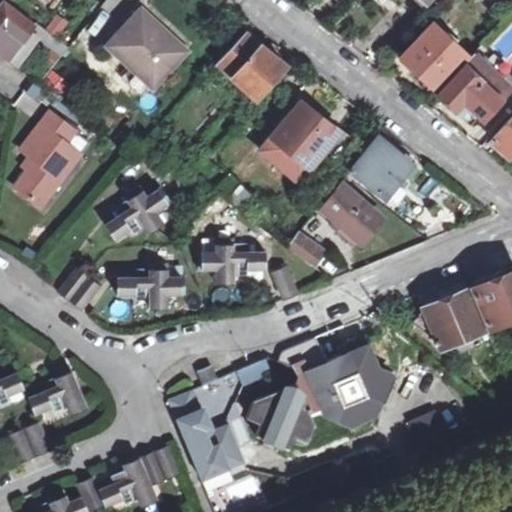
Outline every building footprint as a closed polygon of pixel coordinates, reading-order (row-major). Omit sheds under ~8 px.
[(38,43),(60,60),(67,51),(35,27),(34,29),(2,6),(0,8),(0,54),(19,69),(38,43)] [(187,52),(144,14),(108,48),(153,88),(187,52)] [(466,53),(431,20),(400,53),(437,87),(466,53)] [(247,34),(218,65),(255,98),(285,65),(247,34)] [(460,101),(466,108),(479,118),(511,85),(474,54),(438,93),(453,109),(460,101)] [(58,97),(69,84),(50,67),(39,80),(58,97)] [(460,115),(466,108),(460,101),(453,109),(460,115)] [(339,134),(297,102),(260,149),(300,182),(339,134)] [(511,113),(490,138),(508,153),(511,149),(511,113)] [(76,134),(53,117),(25,153),(39,163),(20,190),(44,208),(82,156),(68,146),(76,134)] [(201,166),(158,129),(157,130),(146,142),(191,176),(201,166)] [(375,134),(349,168),(381,194),(409,160),(375,134)] [(225,201),(238,184),(240,183),(225,171),(209,189),(225,201)] [(382,215),(341,183),(321,209),(358,241),(382,215)] [(251,194),(238,184),(225,201),(238,210),(251,194)] [(169,201),(160,187),(146,196),(137,185),(124,193),(126,198),(115,206),(120,214),(106,224),(114,236),(128,227),(132,232),(144,224),(149,232),(163,224),(154,209),(169,201)] [(229,237),(249,236),(249,221),(229,221),(229,237)] [(288,247),(312,265),(324,251),(299,232),(288,247)] [(217,239),(216,252),(199,253),(198,268),(217,269),(216,283),(232,284),(233,274),(248,274),(248,269),(265,270),(265,253),(249,252),(249,243),(233,243),(233,238),(217,239)] [(135,278),(118,278),(117,293),(135,295),(135,299),(151,300),(150,309),(166,309),(166,293),(184,293),(184,277),(166,277),(166,263),(150,262),(150,268),(135,268),(135,278)] [(76,267),(56,292),(58,294),(81,311),(100,285),(76,267)] [(271,274),(283,300),(287,298),(297,293),(287,267),(271,274)] [(511,320),(511,273),(473,290),(490,330),(511,320)] [(478,333),(487,330),(471,291),(427,308),(442,347),(471,335),(473,341),(480,338),(478,333)] [(309,370),(311,376),(317,390),(303,396),(300,389),(299,387),(299,385),(298,384),(297,383),(295,383),(294,382),(293,382),(291,382),(290,382),(289,383),(287,384),(253,398),(246,412),(260,419),(255,433),(288,446),(295,433),(310,437),(316,422),(312,413),(324,408),(325,412),(352,421),(376,411),(381,397),(376,394),(380,387),(381,386),(384,386),(386,385),(388,383),(392,372),(376,367),(366,345),(312,368),(309,370)] [(196,370),(202,384),(216,379),(210,365),(196,370)] [(53,411),(67,406),(81,400),(68,367),(52,372),(55,379),(47,383),(49,390),(27,398),(33,413),(51,407),(53,411)] [(0,404),(7,401),(5,397),(22,390),(16,374),(0,380),(0,404)] [(198,409),(189,388),(167,398),(201,477),(244,458),(229,424),(212,431),(202,408),(198,409)] [(85,407),(81,400),(67,406),(70,413),(85,407)] [(450,431),(440,406),(415,417),(425,441),(450,431)] [(8,435),(20,463),(48,451),(35,422),(8,435)] [(121,498),(134,493),(150,487),(147,482),(177,470),(165,441),(135,453),(121,461),(123,465),(115,469),(118,476),(95,486),(89,474),(75,480),(87,507),(120,494),(121,498)] [(69,511),(64,500),(58,487),(44,493),(46,498),(38,502),(41,509),(35,511),(69,511)] [(150,487),(134,493),(138,502),(154,495),(150,487)] [(78,494),(64,500),(69,511),(78,511),(84,510),(78,494)]
